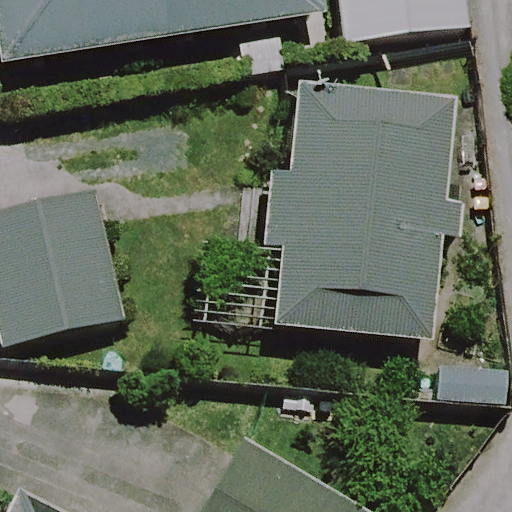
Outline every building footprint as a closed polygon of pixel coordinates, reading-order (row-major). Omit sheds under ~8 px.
[(0,0),(0,80),(301,44),(295,0),(0,0)] [(320,0),(326,41),(329,64),(449,49),(443,0),(320,0)] [(438,122),(269,101),(248,269),(263,271),(253,348),(408,367),(422,257),(438,259),(445,203),(428,201),(438,122)] [(76,209),(0,222),(0,364),(101,346),(76,209)] [(418,450),(315,411),(294,464),(398,503),(418,450)] [(316,511),(231,462),(200,511),(316,511)]
